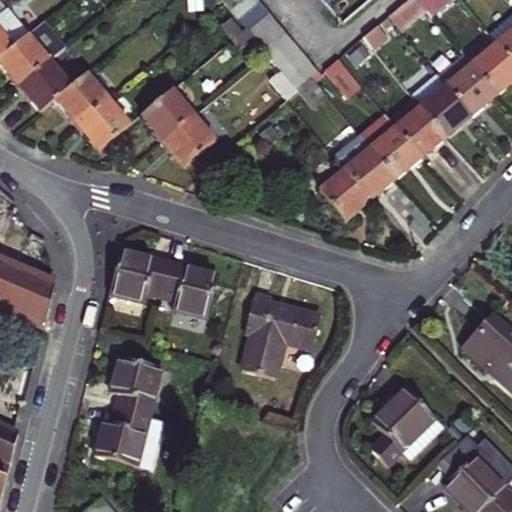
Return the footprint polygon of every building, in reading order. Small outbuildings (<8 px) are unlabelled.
[(230,12),(245,0),(225,0),(222,3),(224,6),(230,12)] [(239,22),(260,4),(255,0),(245,0),(230,12),(235,18),(239,22)] [(400,34),(426,13),(414,0),(410,0),(388,19),(400,34)] [(247,32),(268,14),(260,4),(239,22),(246,31),(247,32)] [(0,61),(27,39),(6,13),(0,17),(0,61)] [(255,42),(276,24),(268,14),(247,32),(255,41),(255,42)] [(511,16),(488,36),(511,65),(511,16)] [(232,42),(246,31),(239,22),(235,18),(221,29),(232,42)] [(264,52),(284,34),(276,24),(255,42),(264,52)] [(50,64),(65,51),(44,25),(27,39),(0,61),(0,66),(19,89),(50,64)] [(373,53),(388,42),(377,28),(362,40),(373,53)] [(241,52),(255,41),(247,32),(246,31),(232,42),(241,52)] [(272,62),(293,44),(284,34),(264,52),(268,57),(272,62)] [(496,98),(511,84),(511,65),(488,36),(462,58),(496,98)] [(280,71),(301,54),(293,44),(272,62),(280,71)] [(288,81),(309,63),(301,54),(280,71),(281,73),(288,81)] [(471,119),(496,98),(462,58),(438,78),(471,119)] [(347,101),(361,89),(338,62),(324,73),(347,101)] [(310,80),(318,73),(309,63),(288,81),(297,91),(310,80)] [(56,102),(71,89),(50,64),(19,89),(41,115),(56,102)] [(299,94),(297,91),(288,81),(281,73),(269,83),(287,104),(297,95),(299,94)] [(315,86),(323,80),(320,76),(318,73),(310,80),(315,86)] [(78,128),(109,102),(87,76),(71,89),(56,102),(78,128)] [(446,140),(471,119),(438,78),(412,99),(420,109),(446,140)] [(310,110),(325,97),(315,86),(310,80),(297,91),(299,94),(297,95),(310,110)] [(163,144),(194,119),(172,93),(142,118),(163,144)] [(99,154),(130,128),(109,102),(78,128),(99,154)] [(421,161),(446,140),(420,109),(412,116),(395,130),(421,161)] [(396,182),(421,161),(395,130),(385,118),(359,139),(396,182)] [(185,170),(215,144),(194,119),(163,144),(185,170)] [(370,203),(396,182),(359,139),(334,160),(345,173),(370,203)] [(217,184),(246,160),(235,146),(205,171),(217,184)] [(344,225),(370,203),(345,173),(319,194),(344,225)] [(53,270),(50,256),(45,241),(31,236),(10,270),(54,288),(53,270)] [(161,299),(169,266),(121,254),(110,297),(145,305),(147,296),(161,299)] [(54,291),(54,288),(10,270),(0,266),(0,461),(11,467),(18,436),(0,427),(0,310),(45,330),(54,291)] [(207,320),(218,279),(169,266),(161,299),(175,303),(173,312),(207,320)] [(251,337),(242,373),(275,382),(280,363),(306,369),(310,352),(311,353),(320,319),(283,309),(282,315),(276,314),(278,308),(270,306),(271,301),(254,297),(245,336),(251,337)] [(511,335),(493,318),(463,351),(511,393),(511,391),(511,335)] [(149,420),(161,372),(119,361),(110,395),(119,398),(116,412),(149,420)] [(435,421),(406,391),(372,425),(385,439),(371,453),(386,468),(400,454),(409,463),(431,441),(422,433),(435,421)] [(149,420),(116,412),(112,426),(103,424),(94,458),(151,473),(163,424),(149,420)] [(443,429),(435,421),(422,433),(431,441),(443,429)] [(467,511),(511,511),(511,498),(474,460),(481,453),(467,439),(437,467),(452,482),(445,488),(467,511)] [(0,507),(11,467),(0,461),(0,507)] [(109,511),(112,510),(102,499),(87,511),(109,511)]
